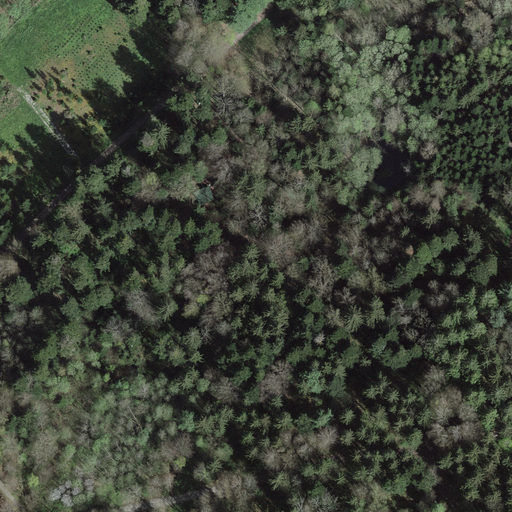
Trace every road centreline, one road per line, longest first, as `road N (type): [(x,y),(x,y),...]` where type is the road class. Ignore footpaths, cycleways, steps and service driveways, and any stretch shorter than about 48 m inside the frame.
road 1 (track): [(511,426),(412,455),(326,461),(122,511)]
road 2 (track): [(281,0),(102,157),(0,260)]
road 3 (track): [(511,261),(476,347),(412,455)]
